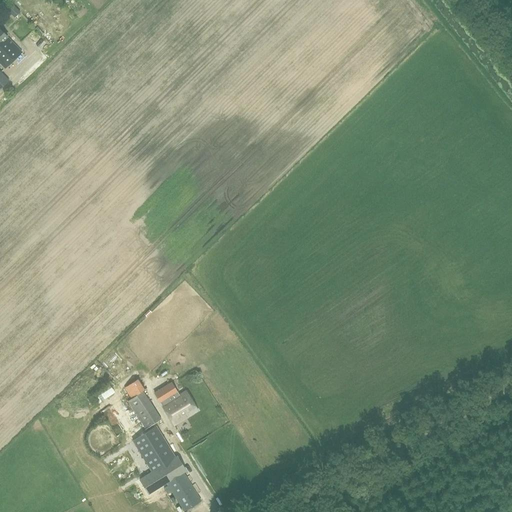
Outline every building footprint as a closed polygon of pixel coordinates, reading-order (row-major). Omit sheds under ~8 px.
[(0,63),(4,68),(21,52),(6,37),(7,36),(0,29),(0,63)] [(28,41),(23,45),(28,50),(33,46),(28,41)] [(0,89),(9,80),(0,71),(0,89)] [(199,342),(189,330),(186,333),(180,326),(168,335),(184,354),(199,342)] [(154,463),(166,483),(162,486),(166,492),(170,489),(184,511),(200,501),(155,427),(162,423),(141,391),(144,389),(137,379),(124,387),(131,398),(127,401),(148,432),(133,441),(149,466),(154,463)] [(164,409),(188,395),(185,391),(179,395),(171,383),(154,393),(164,409)] [(197,410),(188,395),(164,409),(173,425),(197,410)]
